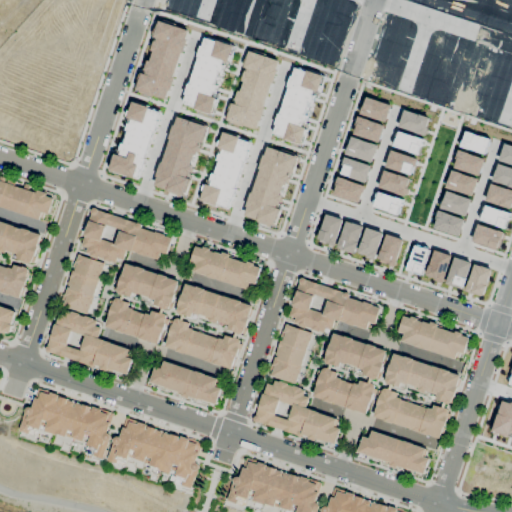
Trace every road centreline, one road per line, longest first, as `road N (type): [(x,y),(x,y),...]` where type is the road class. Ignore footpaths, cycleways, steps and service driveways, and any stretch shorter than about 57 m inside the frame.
road 1 (residential): [(495,324),(0,153)]
road 2 (residential): [(480,511),(0,354)]
road 3 (residential): [(373,0),(289,255)]
road 4 (residential): [(81,182),(13,387)]
road 5 (residential): [(289,255),(221,455)]
road 6 (residential): [(434,511),(495,324)]
road 7 (residential): [(141,0),(81,182)]
